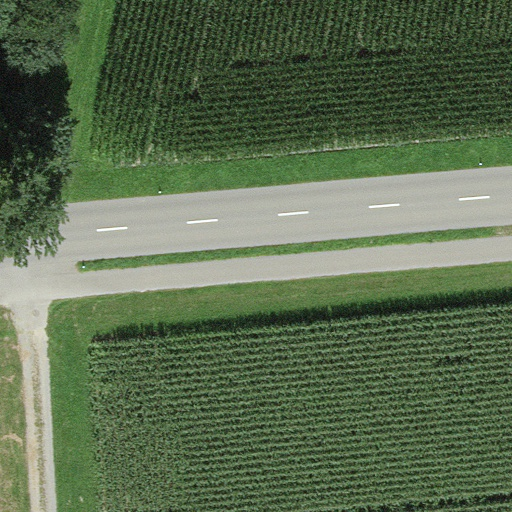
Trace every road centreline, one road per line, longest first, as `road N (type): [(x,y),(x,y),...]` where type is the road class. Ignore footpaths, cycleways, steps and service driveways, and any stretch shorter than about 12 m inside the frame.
road 1 (tertiary): [(511,196),(0,241)]
road 2 (track): [(27,238),(47,511)]
